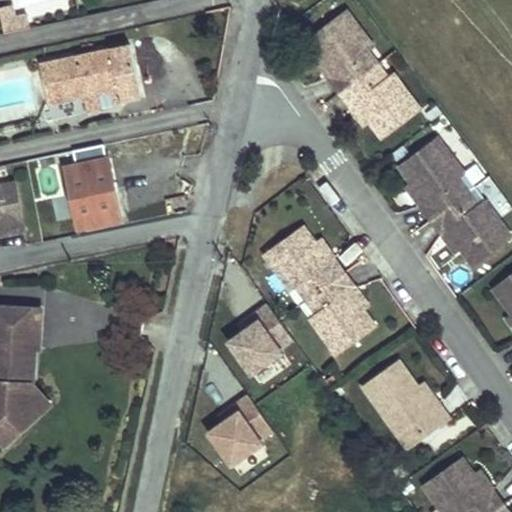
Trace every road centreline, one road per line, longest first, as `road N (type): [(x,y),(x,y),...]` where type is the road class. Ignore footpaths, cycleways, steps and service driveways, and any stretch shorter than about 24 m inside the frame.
road 1 (residential): [(241,77),(146,511)]
road 2 (residential): [(241,77),(285,96),(511,412)]
